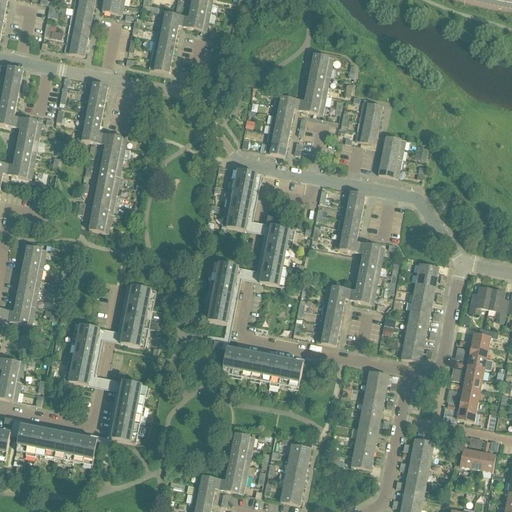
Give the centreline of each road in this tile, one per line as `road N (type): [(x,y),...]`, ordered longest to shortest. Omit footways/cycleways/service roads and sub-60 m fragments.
road 1 (residential): [(409,372),(239,338),(266,196),(309,204),(314,178)]
road 2 (residential): [(314,178),(238,162),(194,96),(0,57)]
road 3 (residential): [(120,289),(93,430),(0,411)]
road 4 (residential): [(460,263),(416,199),(314,178)]
road 5 (residential): [(460,263),(442,361),(434,372),(409,372)]
